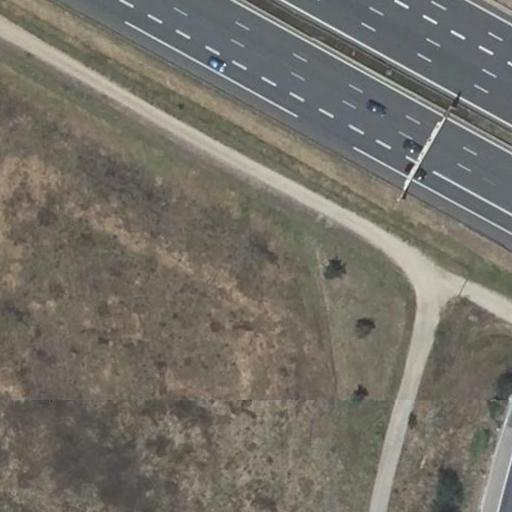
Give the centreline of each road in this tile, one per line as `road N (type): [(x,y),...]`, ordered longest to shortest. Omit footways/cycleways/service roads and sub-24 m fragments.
road 1 (track): [(511,320),(0,30)]
road 2 (motorway): [(157,0),(413,141)]
road 3 (track): [(382,511),(436,277)]
road 4 (motorway): [(511,79),(366,0)]
